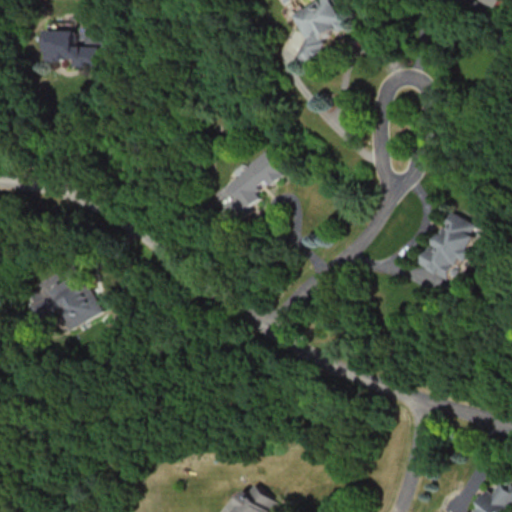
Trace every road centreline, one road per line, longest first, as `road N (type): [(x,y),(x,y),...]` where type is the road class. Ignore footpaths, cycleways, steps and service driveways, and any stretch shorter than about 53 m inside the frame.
road 1 (residential): [(0,180),(85,200),(316,358),(406,397),(511,424)]
road 2 (residential): [(263,319),(378,212),(393,185),(406,112)]
